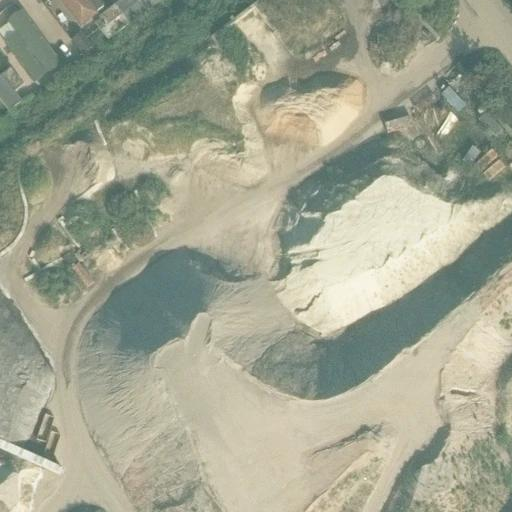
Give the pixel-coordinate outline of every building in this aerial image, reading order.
[(105,1),(103,0),(59,0),(76,22),(105,1)] [(160,0),(159,0),(121,0),(113,6),(128,25),(129,26),(162,2),(160,0)] [(258,0),(210,34),(252,93),(278,75),(273,68),(290,57),(269,27),(305,2),(304,0),(258,0)] [(128,25),(113,6),(112,7),(98,18),(100,20),(94,24),(107,41),(112,37),(128,25)] [(52,80),(73,63),(29,7),(8,24),(52,80)] [(11,70),(0,77),(0,102),(8,113),(22,103),(14,94),(23,87),(11,70)]
